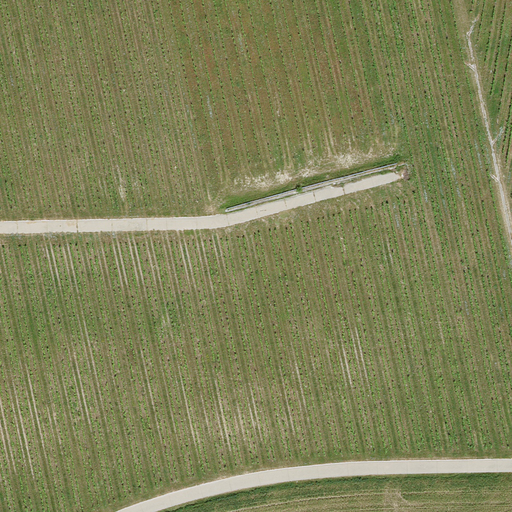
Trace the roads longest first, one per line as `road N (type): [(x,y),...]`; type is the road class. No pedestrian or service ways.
road 1 (track): [(0,226),(216,222),(404,172)]
road 2 (track): [(139,511),(280,473),(511,465)]
